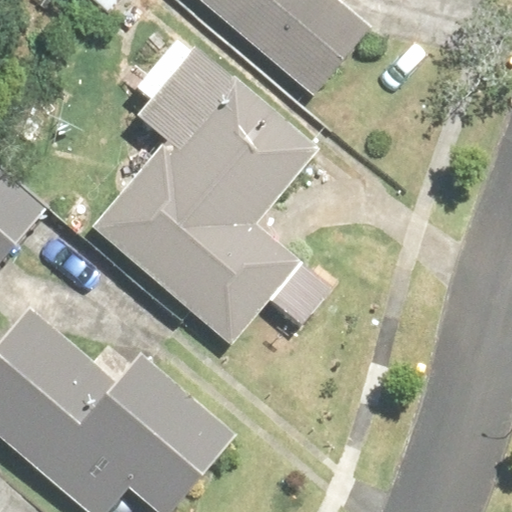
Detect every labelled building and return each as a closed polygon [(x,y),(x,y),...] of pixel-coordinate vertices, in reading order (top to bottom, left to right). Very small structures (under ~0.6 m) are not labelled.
[(95,0),(123,25),(145,0),(95,0)] [(198,0),(323,99),(378,30),(351,8),(357,0),(198,0)] [(148,124),(173,144),(103,231),(249,348),(320,261),(281,229),(336,161),(183,38),(140,92),(160,108),(148,124)] [(0,275),(54,219),(0,166),(0,275)] [(34,301),(0,338),(0,430),(89,511),(126,511),(142,495),(159,511),(187,511),(248,446),(151,357),(125,385),(34,301)]
